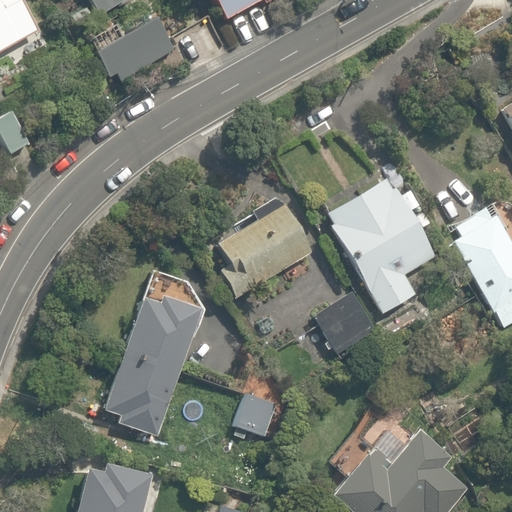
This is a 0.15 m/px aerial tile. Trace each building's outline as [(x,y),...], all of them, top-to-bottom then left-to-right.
[(0,0),(0,44),(24,31),(5,0),(0,0)] [(42,0),(43,1),(43,0),(77,0),(86,15),(112,0),(42,0)] [(200,0),(209,15),(234,0),(200,0)] [(161,45),(138,9),(81,45),(104,81),(161,45)] [(511,97),(489,111),(511,150),(511,97)] [(370,174),(311,208),(374,315),(408,295),(395,274),(420,259),(370,174)] [(269,203),(201,238),(216,267),(206,272),(217,292),(294,252),(269,203)] [(511,239),(505,244),(480,209),(435,240),(496,329),(511,318),(511,239)] [(193,282),(141,266),(131,299),(125,298),(94,406),(105,409),(100,425),(147,439),(193,282)] [(366,334),(341,293),(305,315),(330,356),(366,334)] [(271,407),(232,393),(218,433),(257,447),(271,407)] [(360,444),(318,488),(343,511),(441,511),(462,489),(446,474),(456,464),(410,421),(375,459),(360,444)] [(132,511),(139,471),(70,459),(61,511),(132,511)]
